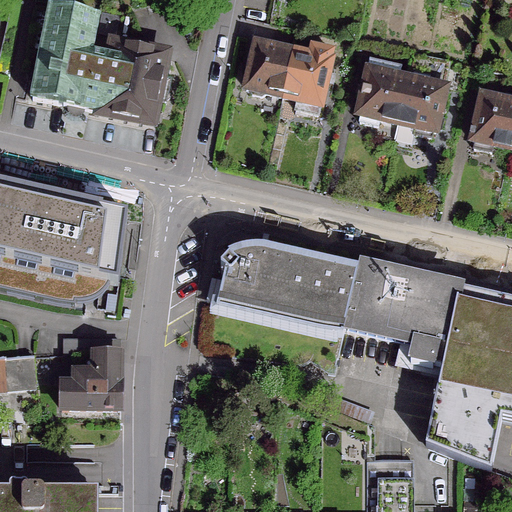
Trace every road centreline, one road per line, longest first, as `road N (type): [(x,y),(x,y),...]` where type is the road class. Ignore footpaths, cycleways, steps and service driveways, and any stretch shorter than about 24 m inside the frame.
road 1 (residential): [(177,187),(511,266)]
road 2 (residential): [(177,187),(143,429),(141,511)]
road 3 (residential): [(219,0),(177,187)]
road 4 (residential): [(0,146),(177,187)]
